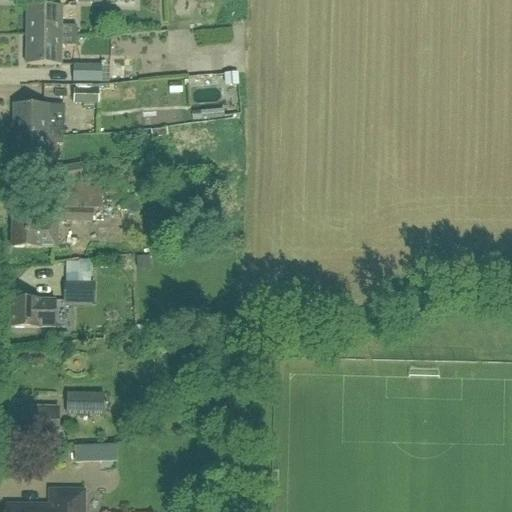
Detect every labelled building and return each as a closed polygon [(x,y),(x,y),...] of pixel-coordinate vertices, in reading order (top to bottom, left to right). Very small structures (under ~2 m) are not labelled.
[(25,37),(76,38),(76,28),(61,27),(61,8),(26,8),(25,37)] [(75,48),(76,38),(25,37),(25,66),(60,67),(60,48),(75,48)] [(100,67),(72,67),(72,85),(100,85),(100,67)] [(224,85),(240,85),(240,72),(225,71),(224,85)] [(79,108),(99,103),(95,86),(75,90),(79,108)] [(173,95),(149,97),(150,113),(174,111),(173,95)] [(12,136),(62,136),(62,126),(47,126),(48,107),(12,106),(12,136)] [(173,111),(175,125),(188,123),(186,109),(173,111)] [(62,136),(12,136),(12,165),(47,165),(47,155),(55,155),(55,146),(62,146),(62,136)] [(83,182),(81,167),(49,170),(51,185),(83,182)] [(97,188),(62,186),(60,224),(95,226),(97,188)] [(41,221),(11,221),(11,249),(40,250),(40,249),(57,250),(57,222),(41,222),(41,221)] [(90,306),(90,263),(65,263),(65,284),(63,284),(63,306),(90,306)] [(39,301),(10,301),(10,329),(39,330),(39,329),(54,330),(54,303),(39,302),(39,301)] [(106,394),(68,393),(67,416),(105,416),(106,394)] [(57,410),(8,409),(8,439),(57,440),(57,410)] [(118,463),(118,445),(76,447),(77,465),(118,463)] [(82,511),(83,492),(50,492),(50,508),(6,507),(5,511),(82,511)]
